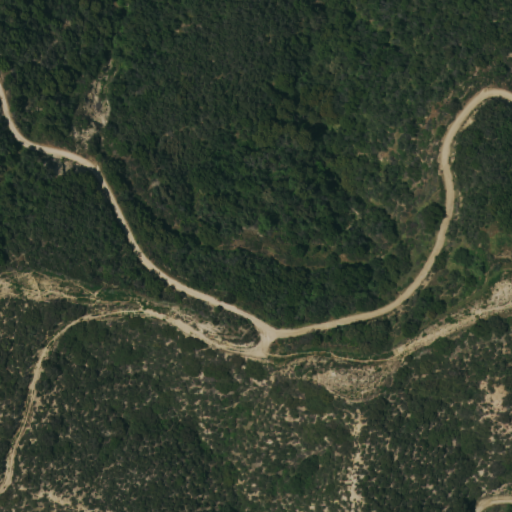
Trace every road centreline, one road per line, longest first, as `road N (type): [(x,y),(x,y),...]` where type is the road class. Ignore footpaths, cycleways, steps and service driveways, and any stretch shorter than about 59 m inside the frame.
road 1 (track): [(0,100),(8,131),(20,142),(78,156),(93,168),(144,263),(280,332),(365,314),(402,293),(429,256),(445,210),(446,134),(477,93),(493,88),(511,97)]
road 2 (track): [(268,329),(253,353),(139,311),(60,327),(30,371),(0,483)]
